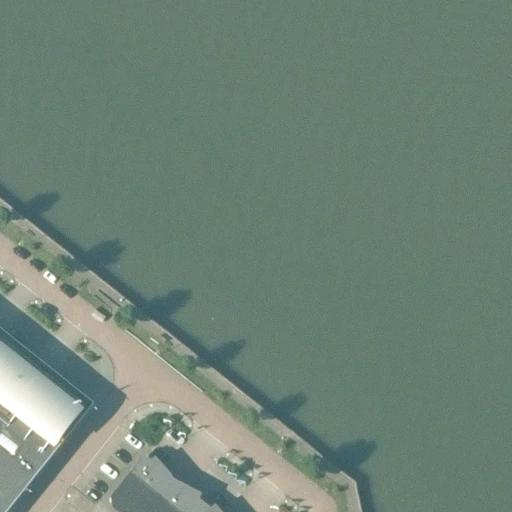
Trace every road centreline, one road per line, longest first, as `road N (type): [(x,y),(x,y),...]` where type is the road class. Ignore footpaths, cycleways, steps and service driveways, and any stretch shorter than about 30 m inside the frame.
road 1 (unclassified): [(322,511),(147,368)]
road 2 (unclassified): [(147,368),(0,252)]
road 3 (unclassified): [(39,501),(147,368)]
